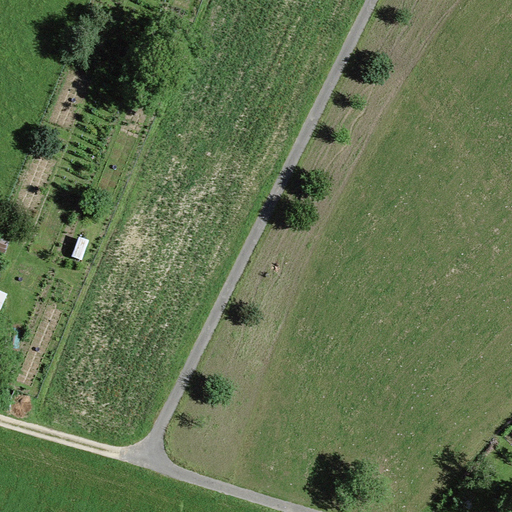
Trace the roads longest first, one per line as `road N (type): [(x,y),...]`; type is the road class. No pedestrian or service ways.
road 1 (track): [(371,0),(154,438),(153,452),(169,469),(312,511)]
road 2 (track): [(153,452),(0,419)]
